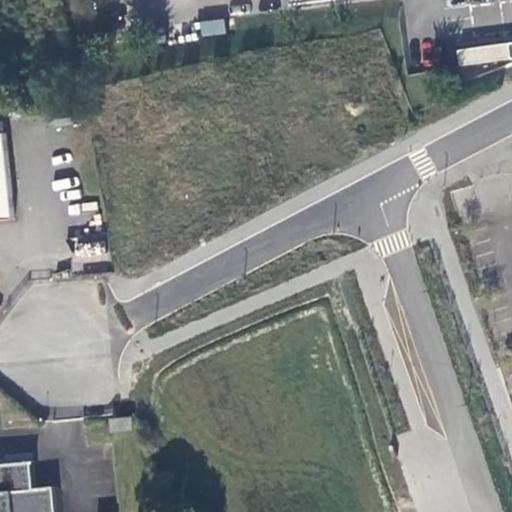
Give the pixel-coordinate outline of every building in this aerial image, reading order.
[(506,46),(458,50),(459,62),(507,59),(506,46)] [(0,132),(0,221),(12,220),(4,132),(0,132)] [(117,429),(135,424),(134,415),(116,417),(117,429)] [(33,461),(4,463),(5,472),(20,471),(25,477),(26,488),(36,488),(33,461)] [(4,463),(0,463),(0,511),(57,511),(56,487),(36,488),(26,488),(25,477),(20,471),(5,472),(4,463)]
